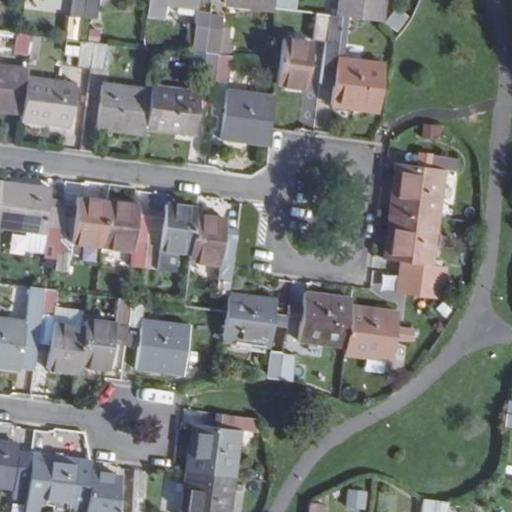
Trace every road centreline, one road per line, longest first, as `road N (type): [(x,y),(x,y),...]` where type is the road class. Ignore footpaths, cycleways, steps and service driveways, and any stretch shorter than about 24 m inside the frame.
road 1 (residential): [(326,199),(0,155)]
road 2 (residential): [(131,423),(0,406)]
